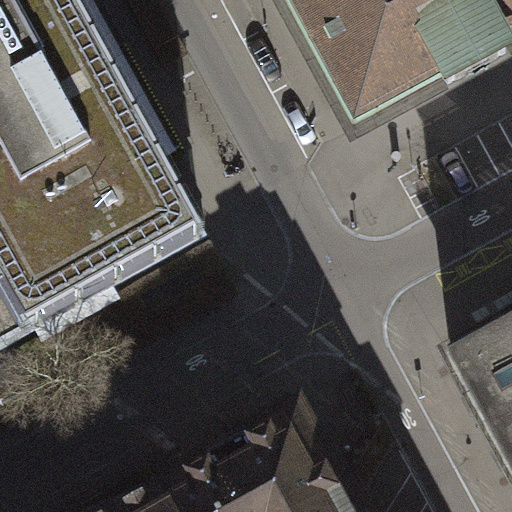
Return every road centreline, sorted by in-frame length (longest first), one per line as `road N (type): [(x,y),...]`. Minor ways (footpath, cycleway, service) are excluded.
road 1 (residential): [(343,295),(0,487)]
road 2 (residential): [(191,0),(343,295)]
road 3 (residential): [(343,295),(458,511)]
road 4 (residential): [(343,295),(511,201)]
